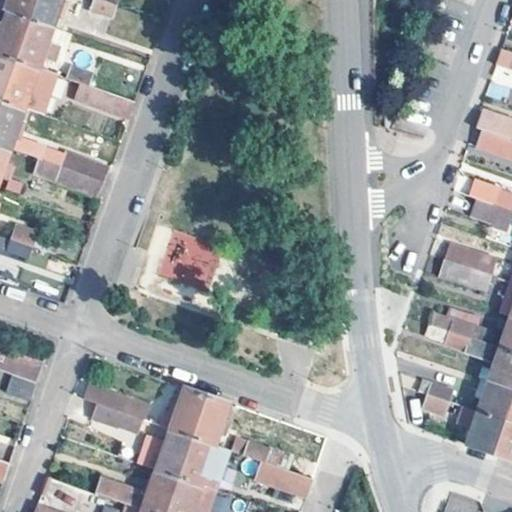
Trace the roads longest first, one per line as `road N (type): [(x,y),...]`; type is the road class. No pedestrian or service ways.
road 1 (residential): [(81,328),(195,0)]
road 2 (residential): [(81,328),(348,417)]
road 3 (residential): [(492,0),(427,173),(350,178)]
road 4 (tertiary): [(350,178),(362,340),(378,427)]
road 5 (residential): [(17,511),(81,328)]
road 6 (tertiary): [(342,0),(350,178)]
road 7 (residential): [(511,485),(438,463),(386,459)]
